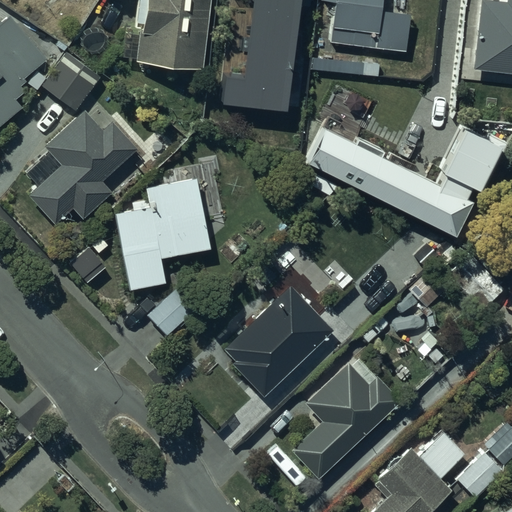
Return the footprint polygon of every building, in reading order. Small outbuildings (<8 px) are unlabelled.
[(134,26),(136,26),(136,29),(122,27),(119,52),(200,61),(206,0),(132,0),(130,22),(135,22),(134,26)] [(376,6),(376,0),(329,0),(326,36),(402,46),(405,8),(376,6)] [(511,0),(475,0),(469,64),(511,68),(511,0)] [(0,118),(31,92),(19,79),(24,75),(22,73),(43,53),(7,8),(0,14),(0,13),(0,118)] [(73,105),(98,72),(65,47),(66,45),(55,37),(46,50),(56,58),(40,80),(73,105)] [(101,175),(133,143),(105,114),(97,122),(80,105),(42,142),(47,147),(24,169),(35,180),(24,190),(52,219),(68,203),(80,215),(109,186),(103,180),(105,179),(101,175)] [(206,242),(192,171),(140,181),(144,200),(110,207),(125,283),(160,277),(155,251),(206,242)] [(181,276),(142,309),(164,334),(202,300),(181,276)] [(329,323),(286,280),(221,345),(230,355),(227,358),(260,392),(329,323)] [(314,474),(397,395),(352,349),(301,397),(319,415),(287,445),(314,474)] [(484,444),(453,474),(472,493),(511,451),(511,423),(505,416),(481,441),(484,444)] [(461,448),(439,426),(414,450),(405,441),(372,474),(374,475),(369,480),(382,493),(361,511),(419,511),(447,485),(436,473),(461,448)] [(511,511),(511,480),(507,485),(511,492),(511,497),(491,511),(511,511)]
